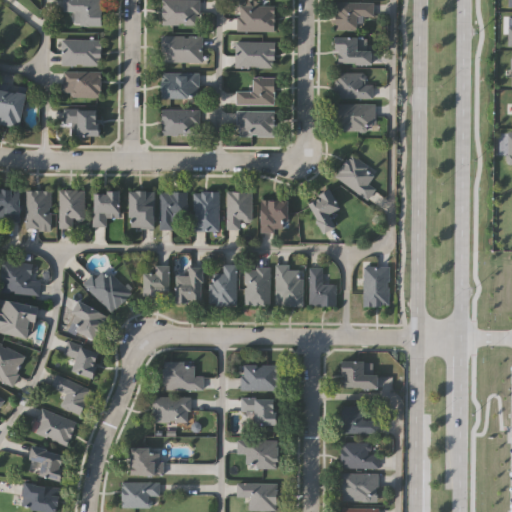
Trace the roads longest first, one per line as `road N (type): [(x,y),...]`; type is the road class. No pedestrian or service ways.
road 1 (secondary): [(420,0),(416,337)]
road 2 (secondary): [(461,337),(463,0)]
road 3 (residential): [(0,151),(278,162),(298,156)]
road 4 (residential): [(147,343),(169,335),(416,337)]
road 5 (residential): [(89,511),(106,435),(147,343)]
road 6 (residential): [(312,336),(310,511)]
road 7 (secondary): [(416,337),(411,511)]
road 8 (residential): [(131,0),(132,158)]
road 9 (residential): [(306,0),(298,156)]
